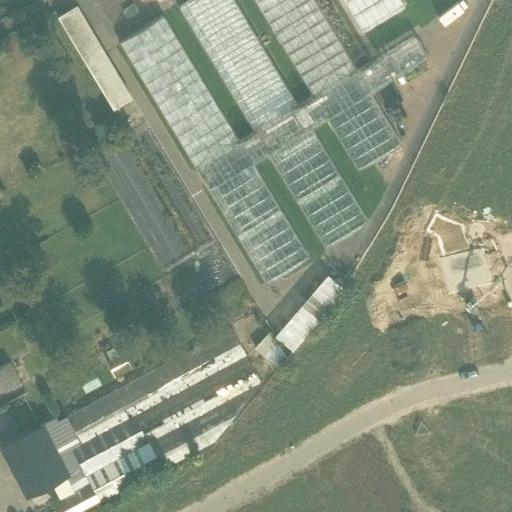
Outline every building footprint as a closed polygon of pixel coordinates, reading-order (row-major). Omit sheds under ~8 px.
[(297,105),(233,0),(187,0),(178,6),(254,132),(297,105)] [(356,70),(313,0),(253,0),(312,96),(356,70)] [(403,5),(400,0),(343,0),(362,30),(403,5)] [(131,98),(76,6),(58,17),(113,109),(131,98)] [(239,141),(163,15),(119,43),(195,168),(239,141)] [(254,132),(239,141),(195,168),(208,189),(252,163),(267,154),(311,127),(325,118),(369,92),(356,70),(312,96),(297,105),(254,132)] [(369,92),(325,118),(357,170),(401,144),(369,92)] [(367,221),(311,127),(267,154),(323,247),(367,221)] [(308,256),(252,163),(208,189),(265,283),(308,256)] [(444,257),(468,251),(462,229),(436,216),(428,231),(439,235),(444,257)] [(446,299),(490,288),(480,248),(468,251),(444,257),(436,259),(446,299)] [(326,274),(274,335),(291,350),(344,289),(326,274)] [(337,317),(311,341),(317,348),(343,324),(337,317)] [(230,329),(55,422),(71,451),(88,482),(99,502),(212,441),(259,383),(230,329)] [(276,342),(264,357),(278,368),(287,358),(276,342)] [(0,368),(0,388),(21,377),(13,361),(0,368)] [(328,411),(346,404),(337,381),(319,389),(328,411)] [(411,424),(420,459),(460,450),(455,431),(451,414),(411,424)] [(43,433),(57,459),(71,451),(55,422),(54,420),(28,433),(31,439),(43,433)] [(467,428),(455,431),(460,450),(463,461),(475,458),(467,428)] [(28,433),(3,447),(18,476),(19,478),(44,465),(31,439),(28,433)] [(43,433),(31,439),(44,465),(57,459),(43,433)] [(65,475),(52,481),(59,497),(82,485),(88,482),(71,451),(57,459),(65,475)] [(65,475),(57,459),(44,465),(19,478),(27,494),(52,481),(65,475)] [(82,485),(59,497),(67,511),(96,511),(97,511),(82,485)]
